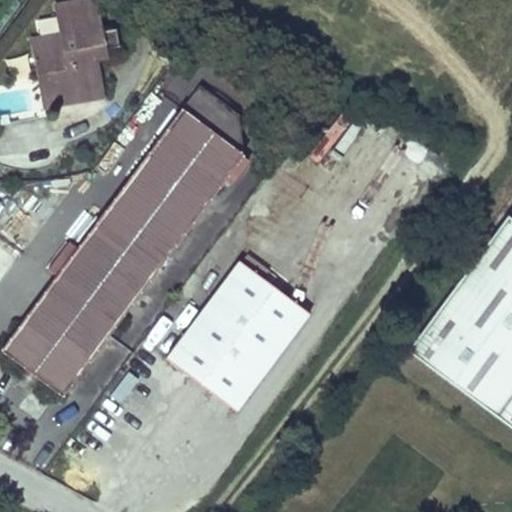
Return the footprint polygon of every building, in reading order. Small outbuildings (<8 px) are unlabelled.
[(99,33),(93,1),(57,8),(63,36),(48,39),(53,67),(45,69),(50,96),(99,87),(94,61),(104,59),(102,51),(119,48),(116,30),(99,33)] [(53,67),(48,39),(30,42),(42,108),(101,97),(99,87),(50,96),(45,69),(53,67)] [(248,161),(180,110),(0,350),(0,351),(23,368),(38,380),(61,397),(223,181),(229,185),(248,161)] [(511,220),(506,216),(406,351),(511,429),(511,220)] [(238,263),(164,360),(235,413),(308,316),(238,263)] [(38,380),(23,368),(19,373),(20,380),(27,385),(34,385),(38,380)]
